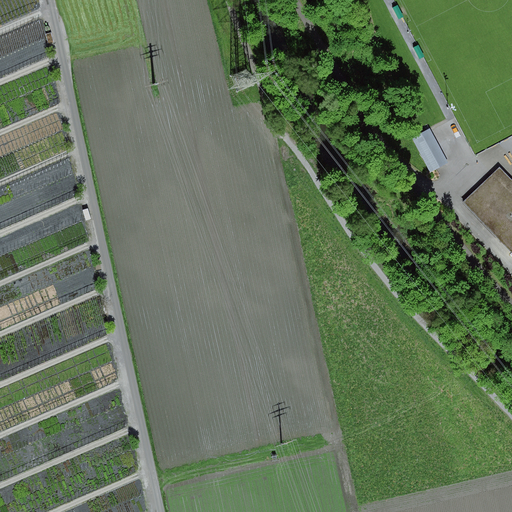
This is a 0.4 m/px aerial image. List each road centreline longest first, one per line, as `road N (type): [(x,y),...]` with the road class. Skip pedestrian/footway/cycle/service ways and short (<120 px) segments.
road 1 (track): [(51,0),(159,511)]
road 2 (track): [(354,511),(271,130)]
road 3 (track): [(271,130),(418,317),(511,414)]
road 4 (track): [(511,302),(373,130),(295,0)]
road 5 (track): [(140,425),(0,486)]
road 6 (track): [(130,378),(0,435)]
road 7 (track): [(271,130),(228,0)]
road 8 (track): [(0,385),(121,333)]
road 9 (track): [(111,286),(0,334)]
